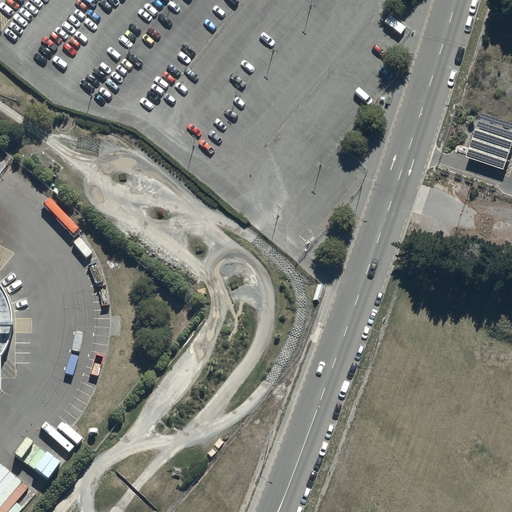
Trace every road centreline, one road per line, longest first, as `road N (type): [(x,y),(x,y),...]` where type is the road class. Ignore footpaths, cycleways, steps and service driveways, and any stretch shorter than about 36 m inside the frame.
road 1 (track): [(56,511),(97,463),(218,424),(251,400),(280,363),(298,306),(284,266),(251,240),(212,217),(127,194),(0,101)]
road 2 (unclassified): [(455,0),(277,511)]
road 3 (track): [(86,511),(96,477),(227,306),(237,304),(256,312),(252,350),(115,511)]
